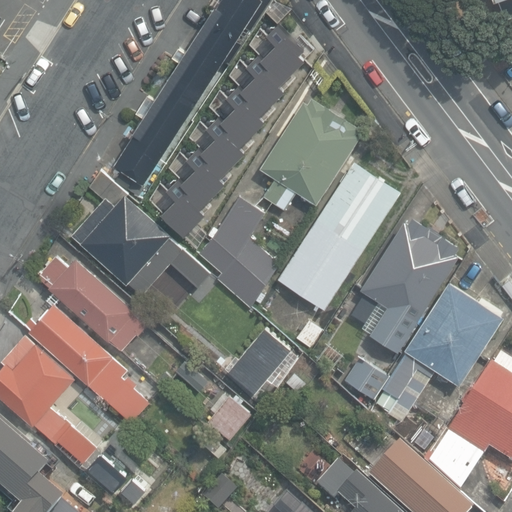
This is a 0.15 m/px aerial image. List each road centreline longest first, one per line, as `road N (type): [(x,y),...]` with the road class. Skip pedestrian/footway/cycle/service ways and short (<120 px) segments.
road 1 (residential): [(0,207),(130,0)]
road 2 (tertiary): [(390,0),(511,169)]
